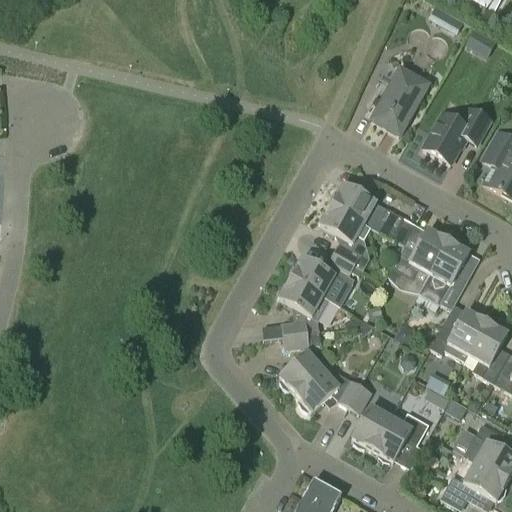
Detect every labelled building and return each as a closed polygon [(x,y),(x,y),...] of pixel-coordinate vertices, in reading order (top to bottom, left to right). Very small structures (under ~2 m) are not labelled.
[(464,0),(493,17),(503,0),(464,0)] [(494,48),(472,35),(464,51),(486,64),(494,48)] [(398,141),(426,90),(398,74),(370,125),(398,141)] [(475,150),(489,126),(469,114),(460,130),(441,119),(421,154),(449,170),(464,144),(475,150)] [(511,204),(511,150),(511,151),(511,150),(511,142),(496,134),(479,165),(490,171),(481,188),(501,199),(501,198),(511,204)] [(370,183),(362,197),(373,204),(381,189),(370,183)] [(363,229),(363,230),(369,233),(402,252),(402,251),(414,231),(402,224),(398,231),(385,224),(384,226),(380,224),(385,215),(342,190),(341,192),(339,191),(334,196),(333,203),(334,204),(330,211),(341,218),(363,229)] [(338,249),(332,260),(353,272),(361,276),(368,265),(363,245),(369,233),(363,230),(363,229),(341,218),(330,211),(326,217),(325,216),(320,221),(319,228),(320,229),(318,232),(350,250),(347,254),(338,249)] [(402,251),(402,252),(390,273),(412,285),(418,274),(428,280),(440,259),(446,247),(447,247),(440,243),(441,241),(436,237),(429,235),(428,236),(426,235),(413,257),(402,251)] [(440,259),(428,280),(417,299),(437,310),(438,309),(450,315),(466,287),(455,281),(468,258),(465,257),(466,255),(461,251),(454,249),(454,251),(447,247),(446,247),(440,259)] [(301,291),(321,303),(328,291),(339,297),(353,272),(332,260),(325,271),(332,275),(329,279),(300,263),(300,265),(298,264),(293,269),(291,276),(293,277),(289,284),(301,291)] [(321,303),(301,291),(289,284),(286,290),(284,288),(279,294),(277,301),(279,302),(277,305),(307,322),(304,327),(280,330),(281,343),(318,338),(317,328),(328,307),(321,303)] [(440,361),(443,357),(463,368),(467,361),(466,361),(485,328),(478,324),(479,322),(474,318),(468,316),(467,318),(464,316),(451,338),(441,332),(429,354),(440,361)] [(492,332),(485,328),(466,361),(467,361),(477,367),(471,378),(492,389),(504,368),(493,362),(506,340),(504,338),(504,337),(500,332),(493,330),(492,332)] [(318,338),(281,343),(283,355),(320,351),(318,338)] [(293,401),(322,376),(306,358),(277,383),(279,385),(278,386),(281,392),(287,396),(288,395),(293,401)] [(511,372),(504,368),(492,389),(511,400),(511,372)] [(330,400),(336,407),(347,386),(336,379),(329,384),(322,376),(293,401),(298,406),(297,408),(300,414),(306,417),(307,416),(309,419),(330,400)] [(346,413),(358,392),(347,386),(335,407),(346,413)] [(358,392),(346,413),(358,420),(370,398),(358,392)] [(371,457),(389,424),(368,412),(350,445),(352,446),(352,448),(357,453),(363,454),(364,453),(371,457)] [(389,424),(371,457),(377,460),(377,462),(382,466),(388,468),(389,467),(392,468),(404,446),(415,452),(427,431),(406,419),(400,430),(389,424)] [(473,468),(506,487),(510,480),(511,481),(511,462),(495,453),(502,442),(480,430),(462,463),(473,469),(473,468)] [(503,493),(506,487),(473,468),(473,469),(468,478),(464,476),(459,486),(451,482),(438,505),(451,511),(462,511),(472,495),(494,508),(496,505),(498,506),(503,502),(505,494),(503,493)] [(300,506),(310,511),(333,511),(340,501),(312,485),(300,506)]
